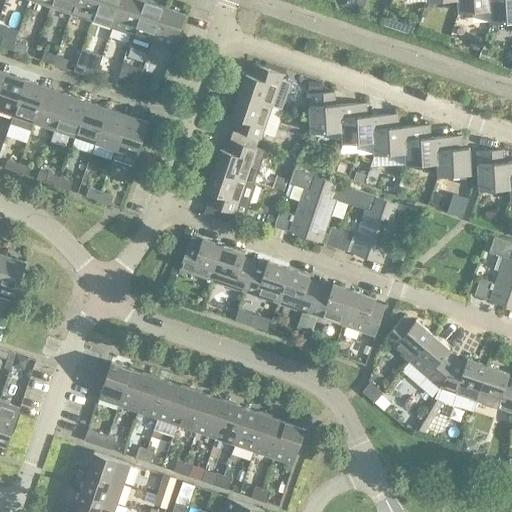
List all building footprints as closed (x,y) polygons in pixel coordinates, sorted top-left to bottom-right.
[(74,0),(51,0),(50,6),(70,13),(74,0)] [(97,0),(74,0),(70,13),(91,20),(97,0)] [(120,0),(97,0),(91,20),(111,27),(120,0)] [(143,0),(120,0),(111,27),(132,34),(143,0)] [(164,6),(144,0),(143,0),(132,34),(152,41),(164,6)] [(340,0),(339,5),(351,9),(353,0),(340,0)] [(355,0),(354,7),(364,10),(367,0),(355,0)] [(457,0),(458,11),(489,10),(490,10),(489,0),(457,0)] [(511,0),(489,0),(490,10),(489,10),(490,22),(511,20),(511,0)] [(185,14),(164,6),(152,41),(174,48),(185,14)] [(468,42),(470,48),(476,50),(481,47),(483,42),(480,36),(475,34),(469,37),(468,42)] [(3,37),(0,45),(12,50),(15,41),(3,37)] [(27,45),(15,41),(12,50),(24,54),(27,45)] [(44,51),(41,60),(53,64),(56,55),(44,51)] [(68,59),(56,55),(53,64),(65,68),(68,59)] [(240,95),(273,106),(280,109),(289,84),(281,82),(284,73),(255,63),(251,75),(247,74),(240,95)] [(85,65),(82,73),(94,78),(97,69),(85,65)] [(109,73),(97,69),(94,78),(106,82),(109,73)] [(25,79),(4,72),(0,84),(0,109),(13,113),(25,79)] [(45,86),(25,79),(13,113),(10,123),(30,130),(33,120),(45,86)] [(125,79),(122,87),(135,92),(137,83),(125,79)] [(321,81),(308,82),(308,93),(322,92),(321,81)] [(150,87),(137,83),(135,92),(147,96),(150,87)] [(66,93),(45,86),(33,120),(54,127),(66,93)] [(311,132),(315,132),(315,138),(343,143),(342,131),(343,131),(342,104),(335,105),(334,92),(309,93),(311,132)] [(86,100),(66,93),(54,127),(74,134),(86,100)] [(273,106),(240,95),(232,116),(236,117),(232,129),(261,139),(273,106)] [(106,107),(86,100),(74,134),(95,141),(106,107)] [(366,103),(342,104),(343,131),(342,131),(343,143),(374,141),(373,115),(367,115),(366,103)] [(127,114),(106,107),(95,141),(115,148),(127,114)] [(148,122),(127,114),(115,148),(112,158),(134,165),(137,156),(148,122)] [(398,114),(373,115),(374,141),(375,154),(406,152),(405,126),(398,126),(398,114)] [(429,124),(405,126),(406,152),(406,165),(437,163),(438,163),(436,136),(430,137),(429,124)] [(461,135),(436,136),(438,163),(437,163),(438,175),(470,173),(469,147),(462,147),(461,135)] [(220,148),(213,169),(246,181),(258,148),(228,138),(224,149),(220,148)] [(294,142),(289,152),(297,156),(302,146),(294,142)] [(311,165),(315,152),(304,148),(300,161),(311,165)] [(502,149),(477,150),(479,189),(510,188),(511,188),(509,161),(503,161),(502,149)] [(7,159),(4,167),(16,172),(19,163),(7,159)] [(31,167),(19,163),(16,172),(28,176),(31,167)] [(344,174),(347,165),(339,163),(336,172),(344,174)] [(289,231),(305,236),(325,179),(294,168),(289,183),(293,185),(289,197),(299,201),(289,231)] [(256,184),(246,181),(213,169),(205,190),(209,192),(205,203),(235,213),(244,216),(256,184)] [(366,174),(356,171),(353,179),(363,182),(366,174)] [(48,173),(45,181),(57,186),(60,177),(48,173)] [(276,175),(272,187),(283,191),(287,179),(276,175)] [(72,181),(60,177),(57,186),(69,190),(72,181)] [(356,189),(325,179),(305,236),(321,242),(336,199),(351,204),(356,189)] [(397,194),(405,197),(406,192),(404,187),(399,185),(397,194)] [(89,187),(86,195),(98,200),(101,191),(89,187)] [(387,199),(356,189),(351,204),(365,209),(350,252),(366,257),(387,199)] [(113,195),(101,191),(98,200),(110,204),(113,195)] [(418,210),(387,199),(366,257),(382,263),(397,220),(412,225),(418,210)] [(268,213),(265,222),(273,224),(276,216),(268,213)] [(511,284),(511,242),(494,236),(488,251),(504,256),(489,300),(505,305),(511,284)] [(179,268),(212,279),(223,246),(202,239),(201,242),(189,239),(179,268)] [(244,253),(223,246),(212,279),(244,291),(254,261),(243,257),(244,253)] [(26,262),(6,255),(0,270),(0,295),(13,299),(26,262)] [(266,265),(254,261),(244,291),(277,302),(288,268),(267,261),(266,265)] [(309,276),(288,268),(277,302),(302,310),(309,313),(320,283),(308,279),(309,276)] [(331,287),(320,283),(309,313),(342,324),(354,291),(332,283),(331,287)] [(375,298),(354,291),(342,324),(375,335),(385,306),(373,302),(375,298)] [(252,314),(238,309),(234,320),(248,325),(252,314)] [(296,326),(304,329),(309,313),(302,310),(296,326)] [(317,315),(309,313),(304,329),(311,331),(317,315)] [(383,338),(409,361),(433,332),(416,319),(413,322),(404,315),(383,338)] [(450,345),(433,332),(409,361),(439,386),(456,355),(448,348),(450,345)] [(9,351),(0,347),(0,356),(6,359),(9,351)] [(29,358),(17,354),(13,365),(19,367),(27,364),(29,358)] [(466,359),(456,355),(439,386),(476,399),(488,364),(467,355),(466,359)] [(131,368),(111,362),(98,398),(118,404),(131,368)] [(509,372),(488,364),(476,399),(511,411),(511,378),(507,376),(509,372)] [(150,375),(131,368),(118,404),(137,411),(150,375)] [(169,382),(150,375),(137,411),(157,418),(169,382)] [(188,388),(169,382),(157,418),(176,424),(188,388)] [(208,395),(188,388),(176,424),(195,431),(208,395)] [(227,401),(208,395),(195,431),(215,437),(227,401)] [(19,407),(0,400),(0,443),(6,445),(19,407)] [(246,408),(227,401),(215,437),(234,444),(246,408)] [(266,414),(246,408),(234,444),(253,450),(266,414)] [(285,421),(266,414),(253,450),(273,457),(285,421)] [(305,428),(285,421),(273,457),(292,464),(305,428)] [(84,440),(104,447),(108,435),(88,428),(84,440)] [(115,438),(108,435),(104,447),(111,449),(115,438)] [(139,446),(135,457),(142,460),(146,448),(139,446)] [(154,451),(146,448),(142,460),(150,463),(154,451)] [(130,463),(94,451),(87,471),(123,483),(130,463)] [(177,459),(173,471),(181,473),(185,462),(177,459)] [(193,464),(185,462),(181,473),(189,476),(193,464)] [(123,483),(87,471),(80,490),(116,503),(123,483)] [(216,472),(212,484),(219,486),(223,475),(216,472)] [(162,474),(155,494),(168,499),(175,479),(162,474)] [(231,477),(223,475),(219,486),(227,489),(231,477)] [(182,481),(175,501),(187,505),(194,485),(182,481)] [(255,485),(251,497),(258,500),(262,488),(255,485)] [(270,491),(262,488),(258,500),(266,502),(270,491)] [(113,511),(116,503),(80,490),(74,509),(81,511),(113,511)] [(168,499),(155,494),(152,502),(166,506),(168,499)] [(262,511),(264,509),(228,497),(222,511),(262,511)] [(172,509),(171,511),(184,511),(187,505),(175,501),(172,509)]
